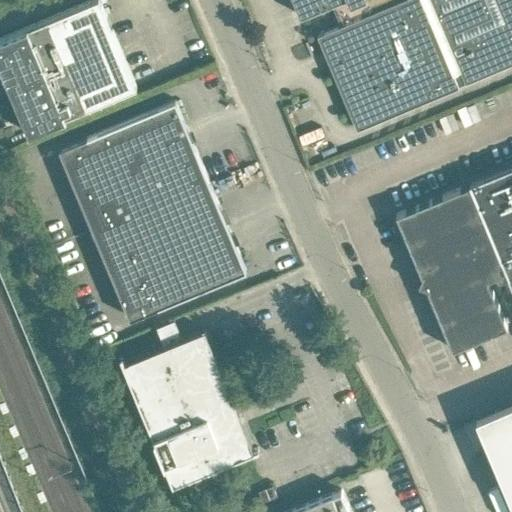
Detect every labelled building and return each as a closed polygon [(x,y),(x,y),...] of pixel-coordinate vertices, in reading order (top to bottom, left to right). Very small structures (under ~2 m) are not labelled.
[(86,0),(0,36),(0,62),(29,131),(66,116),(66,115),(137,85),(101,0),(86,0)] [(511,0),(294,0),(301,14),(332,1),(341,23),(318,33),(357,127),(511,62),(511,0)] [(176,97),(59,146),(130,316),(247,267),(176,97)] [(511,164),(396,212),(421,272),(423,273),(419,282),(428,286),(428,287),(452,347),(508,324),(488,277),(496,274),(500,278),(508,275),(511,283),(511,164)] [(205,327),(123,360),(173,482),(255,449),(205,327)] [(511,400),(476,416),(493,457),(511,502),(511,400)] [(273,483),(259,489),(263,499),(277,494),(273,483)] [(351,511),(342,488),(283,511),(351,511)]
